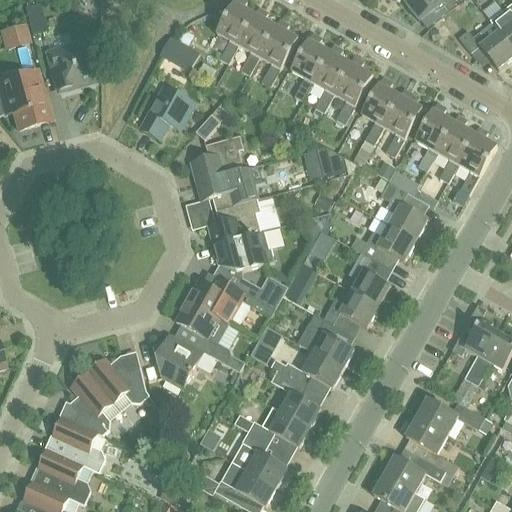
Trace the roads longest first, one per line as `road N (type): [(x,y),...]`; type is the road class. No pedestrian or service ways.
road 1 (residential): [(58,335),(148,315),(179,246),(158,178),(94,147),(29,169)]
road 2 (residential): [(317,511),(451,273)]
road 3 (residential): [(511,112),(310,0)]
road 4 (residential): [(0,455),(58,335)]
road 5 (residential): [(451,273),(511,167)]
